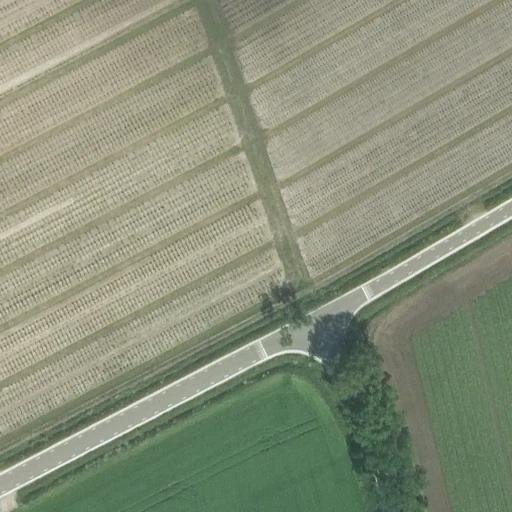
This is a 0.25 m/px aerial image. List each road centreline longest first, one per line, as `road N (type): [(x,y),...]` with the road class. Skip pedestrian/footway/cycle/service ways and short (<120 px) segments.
road 1 (unclassified): [(0,487),(317,321)]
road 2 (unclassified): [(317,321),(511,207)]
road 3 (unclassified): [(395,511),(364,413),(317,321)]
